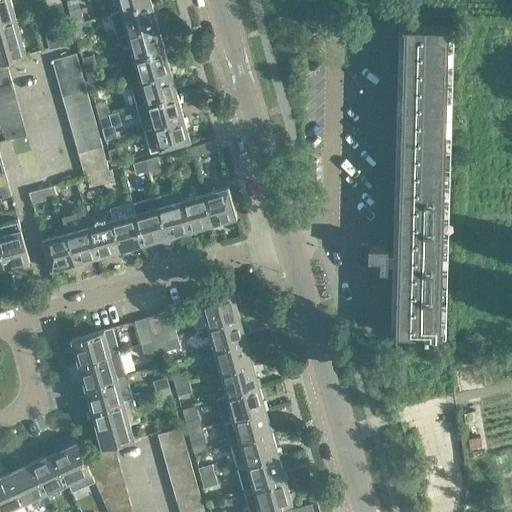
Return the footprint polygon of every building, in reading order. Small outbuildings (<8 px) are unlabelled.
[(15,15),(11,0),(0,0),(0,20),(16,16),(15,15)] [(81,10),(78,0),(69,0),(67,1),(73,24),(84,21),(81,10)] [(152,2),(151,0),(118,0),(121,10),(152,2)] [(158,25),(152,2),(121,10),(128,33),(158,25)] [(65,13),(62,3),(48,7),(51,17),(65,13)] [(26,53),(16,16),(0,20),(0,61),(8,59),(11,58),(19,56),(26,54),(26,53)] [(88,33),(84,21),(73,24),(77,36),(88,33)] [(72,40),(68,25),(46,31),(50,46),(72,40)] [(165,47),(158,25),(128,33),(134,56),(165,47)] [(403,25),(400,25),(394,244),(388,244),(388,267),(393,267),(392,335),(396,335),(396,336),(397,336),(398,332),(425,333),(425,337),(429,337),(429,333),(443,333),(443,332),(441,332),(449,28),(451,28),(451,26),(403,25)] [(171,70),(165,47),(134,56),(141,79),(171,70)] [(56,70),(56,71),(79,65),(76,53),(52,59),(53,61),(54,61),(56,70)] [(94,55),(83,57),(86,70),(97,67),(94,55)] [(0,71),(10,69),(8,59),(0,61),(0,71)] [(83,76),(79,65),(56,71),(56,72),(57,72),(60,82),(59,82),(59,83),(83,76)] [(100,79),(97,67),(86,70),(90,82),(100,79)] [(0,83),(13,79),(10,69),(0,71),(0,83)] [(178,93),(171,70),(141,79),(147,101),(147,102),(178,93)] [(86,88),(83,76),(59,83),(59,84),(60,84),(63,93),(62,94),(86,88)] [(0,94),(16,90),(13,79),(0,83),(0,94)] [(89,99),(86,88),(62,94),(63,95),(66,105),(65,105),(66,106),(89,99)] [(0,106),(19,101),(16,90),(0,94),(0,106)] [(184,116),(178,93),(147,102),(147,101),(137,104),(144,128),(154,125),(184,116)] [(92,111),(89,99),(66,106),(66,107),(67,107),(69,116),(69,117),(69,118),(92,111)] [(0,115),(21,110),(19,101),(0,106),(0,115)] [(106,101),(96,104),(99,116),(110,113),(106,101)] [(24,122),(21,110),(0,115),(0,122),(2,127),(24,122)] [(96,122),(92,111),(69,118),(69,119),(70,118),(73,128),(72,128),(72,129),(96,122)] [(113,125),(110,113),(99,116),(103,128),(113,125)] [(191,139),(184,116),(154,125),(144,128),(151,152),(191,140),(191,139)] [(27,132),(24,122),(2,127),(7,138),(27,132)] [(99,134),(96,122),(72,129),(72,130),(73,130),(76,139),(75,140),(75,141),(99,134)] [(102,146),(99,134),(75,141),(76,142),(76,141),(79,151),(78,151),(79,152),(102,146)] [(215,140),(203,143),(206,154),(218,150),(215,140)] [(206,154),(203,143),(191,146),(194,157),(206,154)] [(106,157),(102,146),(79,152),(79,153),(80,153),(82,163),(82,164),(106,157)] [(119,148),(109,151),(113,163),(123,160),(119,148)] [(158,156),(146,159),(148,170),(160,166),(158,156)] [(109,169),(106,157),(82,164),(82,165),(83,165),(86,174),(85,174),(85,176),(87,175),(99,172),(109,169)] [(148,170),(146,159),(133,163),(136,173),(148,170)] [(111,169),(109,169),(99,172),(102,183),(114,179),(111,169)] [(0,183),(9,181),(6,171),(0,172),(0,183)] [(102,183),(99,172),(87,175),(90,186),(102,183)] [(0,197),(12,194),(9,181),(0,183),(0,197)] [(54,185),(42,188),(45,199),(57,196),(54,185)] [(227,186),(204,193),(213,223),(236,217),(237,217),(228,185),(227,186)] [(45,199),(42,188),(29,192),(32,202),(45,199)] [(190,230),(181,199),(179,189),(155,196),(158,206),(167,236),(167,238),(175,236),(174,234),(190,230)] [(213,223),(204,193),(181,199),(190,230),(213,223)] [(167,236),(158,206),(135,212),(143,243),(167,236)] [(120,249),(109,209),(86,216),(89,225),(98,256),(120,249)] [(143,243),(135,212),(113,218),(110,209),(109,209),(120,249),(143,243)] [(18,219),(0,223),(0,247),(6,267),(29,261),(30,261),(18,219)] [(98,256),(89,225),(65,232),(74,262),(98,256)] [(74,262),(65,232),(44,238),(44,237),(42,238),(51,269),(52,269),(74,262)] [(359,266),(388,267),(388,244),(361,243),(360,265),(359,265),(359,266)] [(201,302),(208,326),(240,317),(234,293),(234,292),(201,302)] [(170,310),(158,314),(164,334),(166,342),(178,339),(170,310)] [(164,334),(158,314),(148,317),(156,345),(160,344),(166,342),(164,334)] [(156,345),(148,317),(135,320),(143,349),(156,345)] [(247,339),(240,317),(208,326),(214,349),(247,339)] [(72,339),(79,363),(120,350),(129,347),(122,324),(71,338),(72,339)] [(178,339),(166,342),(160,344),(162,350),(180,345),(178,339)] [(253,363),(247,339),(214,349),(221,372),(253,363)] [(160,344),(156,345),(143,349),(145,355),(162,350),(160,344)] [(126,374),(120,350),(79,363),(85,385),(126,374)] [(260,386),(253,363),(221,372),(227,395),(260,386)] [(187,370),(173,374),(176,385),(190,381),(187,370)] [(133,397),(126,374),(85,385),(92,409),(133,397)] [(153,379),(156,391),(169,387),(166,376),(153,379)] [(192,390),(190,381),(176,385),(178,394),(192,390)] [(266,409),(260,386),(227,395),(234,418),(266,409)] [(171,396),(169,387),(156,391),(158,399),(171,396)] [(139,420),(133,397),(92,409),(88,410),(90,418),(94,417),(102,446),(114,443),(118,442),(134,437),(130,423),(139,420)] [(266,409),(234,418),(225,421),(231,444),(273,432),(266,409)] [(199,416),(186,420),(189,431),(202,427),(199,416)] [(183,438),(180,426),(158,433),(161,445),(183,438)] [(205,436),(202,427),(189,431),(191,440),(205,436)] [(279,455),(273,432),(231,444),(238,467),(279,455)] [(187,450),(183,438),(161,445),(164,456),(187,450)] [(91,473),(90,470),(86,462),(83,453),(77,441),(76,441),(53,452),(67,484),(91,473)] [(117,453),(114,443),(102,446),(102,447),(83,453),(86,462),(117,453)] [(190,460),(187,450),(164,456),(167,467),(190,460)] [(67,484),(53,452),(31,462),(45,494),(67,484)] [(120,463),(117,453),(86,462),(90,470),(120,463)] [(286,479),(279,455),(238,467),(244,490),(286,479)] [(193,471),(190,460),(167,467),(170,477),(193,471)] [(45,494),(31,462),(10,472),(24,503),(45,494)] [(212,462),(198,466),(202,478),(215,474),(212,462)] [(123,474),(120,463),(90,470),(91,473),(96,482),(123,474)] [(196,482),(193,471),(170,477),(173,488),(196,482)] [(4,511),(24,503),(10,472),(0,476),(0,508),(1,511),(4,511)] [(126,485),(123,474),(96,482),(100,492),(126,485)] [(218,483),(215,474),(202,478),(204,486),(218,483)] [(292,502),(286,479),(244,490),(250,511),(258,511),(293,502),(293,501),(292,502)] [(199,493),(196,482),(173,488),(176,499),(199,493)] [(129,495),(126,485),(100,492),(105,502),(129,495)] [(202,504),(199,493),(176,499),(180,510),(202,504)] [(112,511),(132,506),(129,495),(105,502),(109,511),(112,511)] [(311,503),(292,508),(293,511),(312,511),(313,511),(311,503)]
